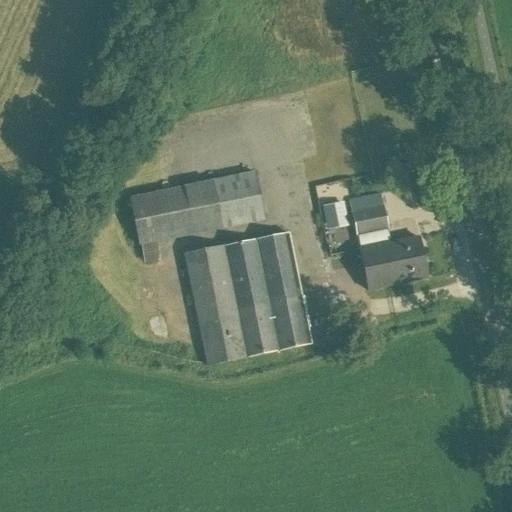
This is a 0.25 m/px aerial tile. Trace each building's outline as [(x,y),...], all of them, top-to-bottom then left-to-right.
[(301,178),(296,157),(311,153),(306,130),(288,134),(294,160),(287,161),(291,180),(301,178)] [(200,157),(203,168),(244,157),(241,147),(200,157)] [(138,247),(158,243),(264,221),(254,172),(128,198),(138,247)] [(96,219),(105,200),(95,195),(86,214),(96,219)] [(389,229),(381,195),(350,202),(357,236),(389,229)] [(341,203),(322,207),(325,220),(344,216),(341,203)] [(182,255),(203,359),(205,368),(311,345),(288,233),(182,255)] [(360,250),(369,291),(429,278),(419,237),(360,250)] [(324,266),(344,262),(342,252),(322,256),(324,266)] [(78,253),(74,262),(89,269),(93,260),(78,253)] [(132,290),(130,304),(146,306),(147,292),(132,290)]
